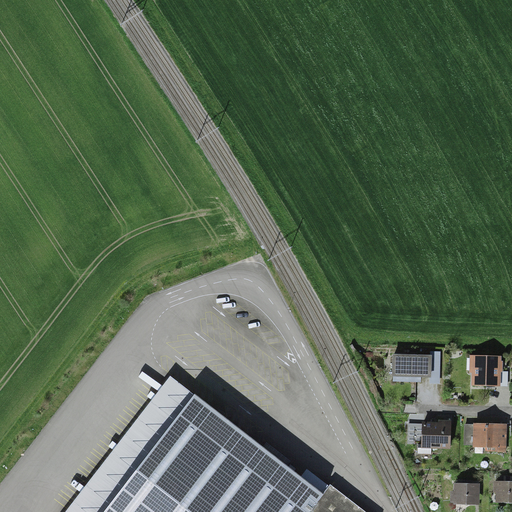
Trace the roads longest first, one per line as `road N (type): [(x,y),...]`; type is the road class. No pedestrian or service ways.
road 1 (unknown): [(26,511),(143,356),(156,321),(184,292),(254,275),(278,290),(302,327),(386,511)]
road 2 (track): [(511,344),(353,340),(140,0)]
